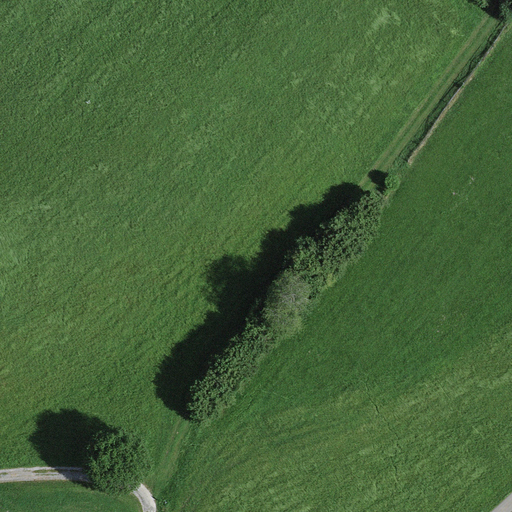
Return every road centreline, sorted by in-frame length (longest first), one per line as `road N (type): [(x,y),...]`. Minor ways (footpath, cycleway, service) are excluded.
road 1 (track): [(148,501),(216,373),(511,10)]
road 2 (track): [(0,477),(118,475),(148,501)]
